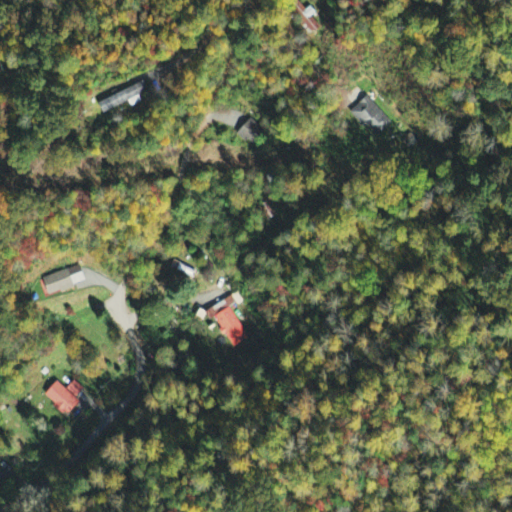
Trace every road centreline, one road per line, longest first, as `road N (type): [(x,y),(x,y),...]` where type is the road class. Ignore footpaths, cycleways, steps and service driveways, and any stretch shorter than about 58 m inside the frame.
road 1 (residential): [(0,510),(48,481),(133,391),(140,360),(121,309),(122,288),(163,223),(198,123)]
road 2 (residential): [(279,0),(307,60),(351,114)]
